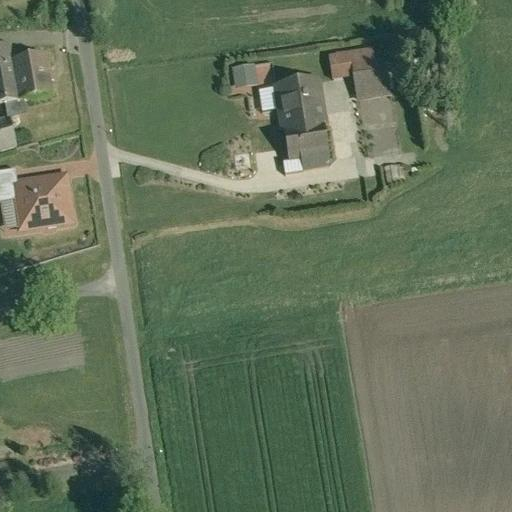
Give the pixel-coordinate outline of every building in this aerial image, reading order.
[(18,54),(0,56),(0,113),(9,112),(11,122),(18,125),(25,124),(29,118),(28,109),(56,105),(50,66),(21,70),(18,54)] [(331,64),(335,89),(356,85),(379,81),(374,57),(331,64)] [(243,99),(262,96),(259,77),(240,80),(243,99)] [(379,81),(356,85),(359,109),(393,103),(389,80),(379,81)] [(330,135),(323,88),(280,94),(276,95),(279,118),(283,142),(287,141),(290,157),(328,151),(325,135),(330,135)] [(3,132),(2,130),(0,130),(0,161),(19,156),(11,129),(3,132)] [(328,151),(290,157),(286,157),(289,173),(303,171),(305,181),(332,177),(328,151)] [(0,210),(17,208),(15,191),(20,190),(18,179),(0,182),(0,210)] [(79,234),(72,183),(20,190),(15,191),(17,208),(22,243),(79,234)]
